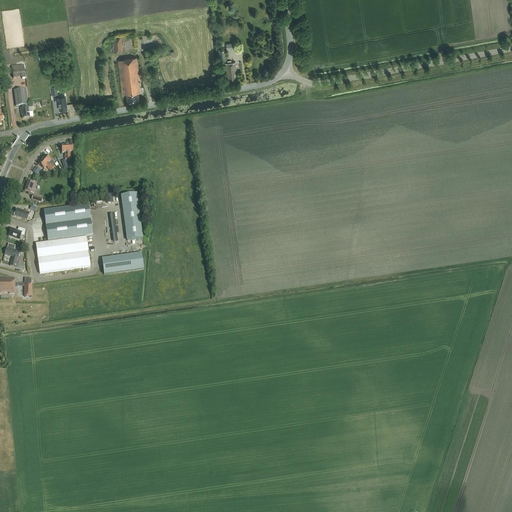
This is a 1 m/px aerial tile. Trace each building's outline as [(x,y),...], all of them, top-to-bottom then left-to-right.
[(123,51),(121,37),(112,39),(114,53),(123,51)] [(127,59),(118,60),(122,95),(126,94),(127,102),(133,101),(139,100),(138,93),(140,93),(140,92),(142,92),(143,91),(143,87),(141,86),(137,57),(127,59)] [(235,63),(231,63),(231,61),(227,61),(228,63),(225,64),(226,75),(228,75),(229,80),(235,80),(235,74),(236,74),(235,63)] [(14,77),(26,76),(25,65),(13,66),(14,77)] [(26,89),(14,91),(16,107),(28,105),(26,89)] [(65,97),(58,98),(59,110),(67,109),(65,97)] [(34,118),(32,108),(28,109),(28,108),(20,109),(21,113),(22,113),(23,119),(30,118),(34,118)] [(42,160),(53,169),(55,167),(52,165),(51,165),(49,163),(51,161),(46,156),(42,160)] [(53,169),(42,160),(38,164),(44,169),(46,167),(48,169),(51,171),(53,169)] [(38,168),(34,173),(38,176),(42,172),(38,168)] [(28,181),(25,191),(34,194),(37,183),(28,181)] [(143,239),(137,194),(121,196),(127,241),(143,239)] [(89,205),(44,211),(48,241),(86,236),(93,235),(89,206),(89,205)] [(30,214),(16,209),(14,216),(27,221),(30,214)] [(23,236),(25,231),(19,229),(18,232),(11,229),(9,236),(19,240),(21,235),(23,236)] [(86,237),(36,244),(40,274),(90,267),(86,237)] [(7,245),(6,249),(5,255),(12,257),(10,266),(16,268),(17,264),(16,264),(18,258),(20,251),(14,250),(15,247),(7,245)] [(141,255),(102,260),(104,276),(143,271),(141,255)] [(0,278),(0,293),(2,294),(2,293),(9,293),(9,294),(15,294),(15,279),(0,278)]
